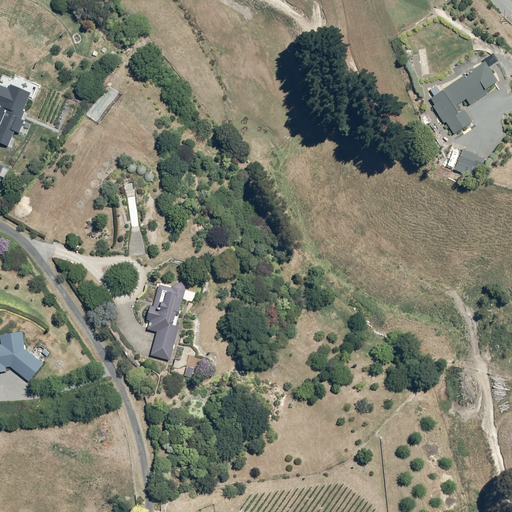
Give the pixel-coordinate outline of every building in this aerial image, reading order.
[(443,125),(445,123),(453,134),(472,122),(464,109),(499,87),(495,80),(499,78),(491,66),(488,67),(485,62),(475,68),(473,66),(459,75),(461,77),(441,90),(442,92),(430,100),(434,106),(432,107),(443,125)] [(0,144),(7,147),(13,132),(20,135),(21,132),(27,135),(31,124),(24,121),(26,116),(23,115),(28,100),(34,102),(40,85),(16,75),(11,87),(9,86),(8,89),(0,86),(0,144)] [(462,153),(455,150),(450,163),(472,171),(478,154),(463,149),(462,153)] [(0,165),(0,176),(4,178),(8,170),(0,165)] [(157,334),(150,356),(169,361),(178,328),(171,326),(175,313),(179,315),(183,300),(193,302),(195,293),(185,290),(185,289),(185,288),(184,287),(184,286),(183,286),(183,285),(182,285),(181,284),(180,284),(179,284),(178,284),(177,284),(176,284),(175,284),(174,285),(173,285),(173,286),(172,286),(172,287),(171,288),(159,285),(152,307),(150,306),(145,321),(149,322),(147,331),(157,334)] [(29,381),(43,364),(24,349),(22,332),(0,334),(0,336),(1,345),(0,345),(0,373),(6,373),(6,368),(11,368),(29,381)] [(187,367),(184,376),(192,379),(195,369),(187,367)]
